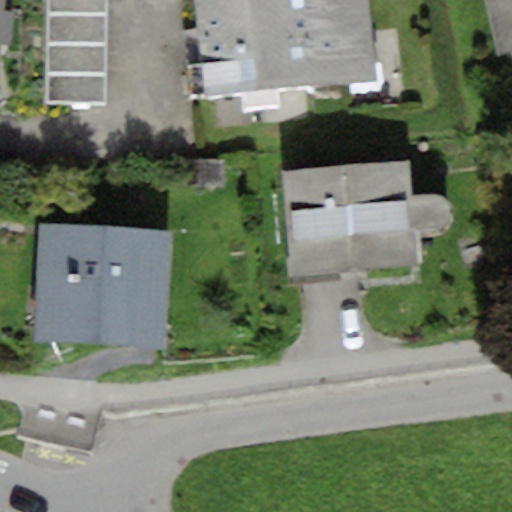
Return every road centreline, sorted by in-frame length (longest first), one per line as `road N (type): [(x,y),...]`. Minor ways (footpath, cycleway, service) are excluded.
road 1 (residential): [(511,393),(181,439),(138,466),(99,511)]
road 2 (unknown): [(0,126),(118,129),(129,104),(125,0)]
